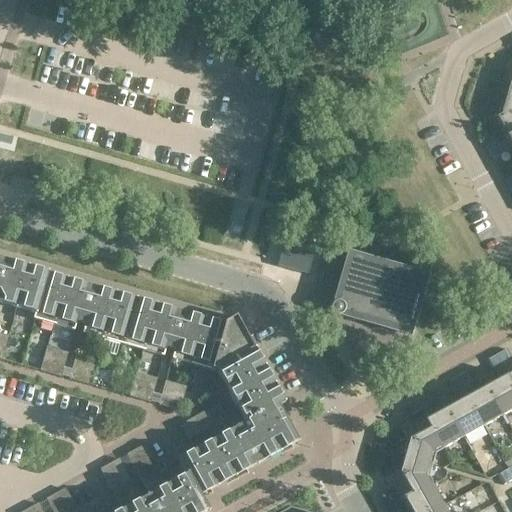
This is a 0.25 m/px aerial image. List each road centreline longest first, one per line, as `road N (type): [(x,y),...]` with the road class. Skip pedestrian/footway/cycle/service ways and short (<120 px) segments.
road 1 (tertiary): [(0,216),(262,295),(338,424)]
road 2 (residential): [(511,333),(340,431)]
road 3 (residential): [(460,70),(452,105),(511,234)]
